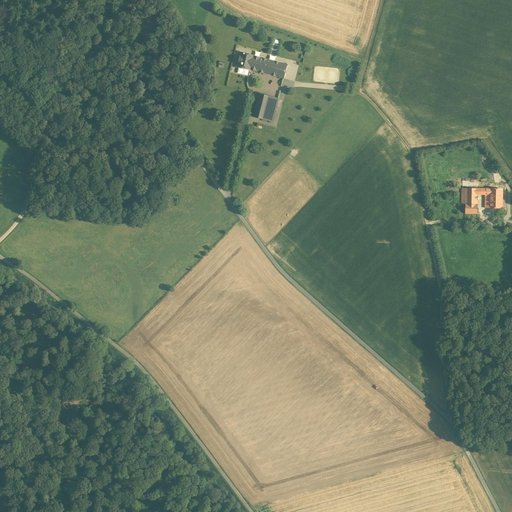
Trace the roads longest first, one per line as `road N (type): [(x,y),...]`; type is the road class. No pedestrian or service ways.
road 1 (unclassified): [(502,511),(452,418),(283,269),(184,133)]
road 2 (track): [(452,418),(442,272),(412,149),(366,93),(295,83)]
road 3 (unclassified): [(257,511),(153,377),(61,295),(0,254)]
road 4 (track): [(0,240),(30,192),(66,0)]
road 5 (track): [(184,133),(72,0)]
